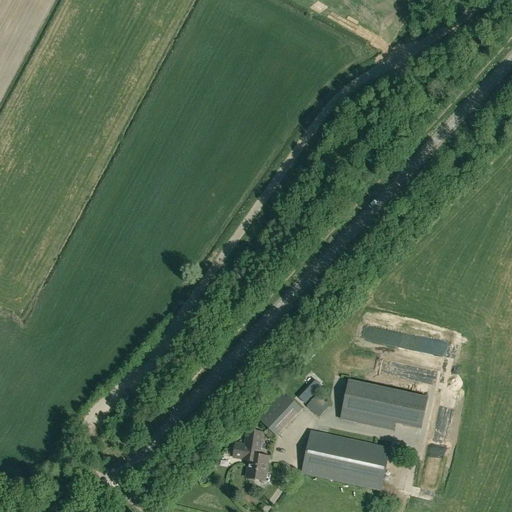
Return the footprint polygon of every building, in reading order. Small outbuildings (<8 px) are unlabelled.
[(428,398),(349,381),(342,412),(360,416),(358,424),(393,432),(395,423),(421,429),(428,398)] [(319,417),(329,406),(317,395),(306,406),(319,417)] [(262,432),(248,430),(246,440),(261,442),(262,432)] [(302,473),(381,490),(390,449),(311,432),(302,473)] [(243,460),(250,461),(259,455),(261,442),(246,440),(245,445),(236,444),(234,458),(243,459),(243,460)] [(268,457),(259,455),(250,461),(249,464),(250,465),(248,479),(265,481),(268,457)]
